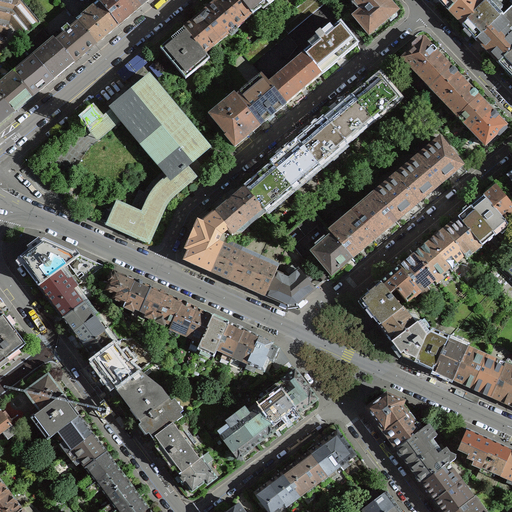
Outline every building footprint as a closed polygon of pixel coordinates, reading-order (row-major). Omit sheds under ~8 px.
[(0,0),(0,55),(40,22),(21,0),(0,0)] [(140,7),(134,0),(100,0),(98,2),(102,6),(118,25),(140,7)] [(237,28),(253,15),(240,0),(218,0),(215,3),(234,25),(237,28)] [(240,0),(253,15),(271,0),(240,0)] [(288,34),(329,0),(306,0),(279,23),(288,34)] [(356,0),(355,2),(363,10),(355,17),(369,35),(397,11),(386,0),(356,0)] [(438,0),(449,11),(460,0),(438,0)] [(483,6),(478,0),(460,0),(449,11),(463,26),(483,6)] [(503,15),(489,0),(483,6),(463,26),(462,26),(476,41),(477,40),(503,15)] [(200,16),(221,41),(229,34),(227,31),(234,25),(215,3),(200,16)] [(511,5),(503,15),(477,40),(499,64),(511,51),(511,35),(507,30),(511,25),(511,5)] [(102,6),(97,10),(94,6),(81,16),(85,20),(79,25),(95,44),(118,25),(102,6)] [(184,29),(202,51),(209,46),(212,49),(221,41),(200,16),(184,29)] [(288,34),(279,23),(243,53),(252,64),(288,34)] [(319,46),(317,43),(304,54),(321,74),(358,44),(340,24),(328,34),(330,37),(319,46)] [(70,28),(67,25),(61,30),(66,36),(57,43),(73,63),(95,44),(79,25),(74,29),(72,26),(70,28)] [(208,60),(209,60),(202,51),(184,29),(183,30),(161,49),(186,79),(208,60)] [(404,57),(410,63),(408,65),(416,73),(437,53),(423,39),(422,40),(421,39),(420,39),(413,45),(413,46),(415,47),(404,57)] [(38,51),(41,54),(36,58),(53,80),(73,63),(57,43),(56,42),(48,48),(46,45),(38,51)] [(511,51),(499,64),(511,77),(511,51)] [(451,68),(437,53),(416,73),(424,82),(426,80),(432,86),(451,68)] [(283,76),(281,73),(268,84),(286,104),(321,74),(304,54),(292,64),(294,67),(283,76)] [(0,97),(13,113),(33,96),(15,75),(0,56),(0,97)] [(36,58),(28,65),(26,62),(18,69),(20,71),(15,75),(33,96),(53,80),(36,58)] [(432,86),(438,92),(436,94),(444,102),(465,82),(451,68),(432,86)] [(372,79),(359,91),(360,91),(353,97),(374,123),(375,122),(402,100),(380,74),(373,80),(372,79)] [(194,178),(196,180),(209,169),(223,157),(218,152),(211,158),(205,151),(208,148),(149,78),(89,128),(90,128),(88,130),(92,134),(97,141),(122,120),(166,172),(152,184),(144,197),(137,211),(117,202),(107,224),(149,243),(167,203),(194,178)] [(239,100),(260,125),(286,104),(268,84),(264,79),(239,100)] [(479,97),(465,82),(444,102),(452,111),(454,109),(460,115),(479,97)] [(239,100),(235,94),(210,115),(226,135),(225,136),(234,147),(260,125),(239,100)] [(0,123),(13,113),(0,97),(0,123)] [(374,123),(353,97),(346,103),(345,102),(332,113),(332,114),(326,120),(347,145),(374,123)] [(463,122),(472,131),(492,111),(479,97),(460,115),(465,121),(463,122)] [(506,128),(505,127),(506,126),(492,111),(472,131),(480,139),(481,138),(487,144),(497,134),(499,135),(506,129),(506,128)] [(318,124),(305,136),(299,142),(320,168),(347,145),(326,120),(319,125),(318,124)] [(441,141),(419,159),(440,184),(462,166),(441,141)] [(293,190),(320,168),(299,142),(292,148),(291,147),(278,158),(278,159),(272,165),(293,190)] [(418,203),(440,184),(419,159),(397,178),(418,203)] [(245,187),(263,209),(266,213),(293,190),(272,165),(265,171),(264,170),(251,181),(251,182),(245,187)] [(511,179),(509,175),(496,186),(498,188),(511,204),(511,179)] [(397,178),(375,196),(396,221),(418,203),(397,178)] [(248,222),(263,209),(245,187),(229,200),(248,222)] [(511,204),(498,188),(491,194),(489,192),(484,197),(505,222),(511,216),(511,204)] [(375,196),(353,214),(374,239),(396,221),(375,196)] [(484,196),(471,207),(495,235),(495,236),(508,225),(505,222),(484,197),(484,196)] [(248,222),(229,200),(214,213),(228,229),(232,235),(248,222)] [(480,243),(482,246),(495,235),(471,207),(459,218),(480,243)] [(352,258),(331,233),(313,212),(285,236),(289,241),(294,246),(316,227),(327,240),(312,252),(331,275),(352,258)] [(218,242),(221,235),(228,229),(214,213),(203,222),(202,224),(198,223),(187,248),(190,250),(186,259),(211,271),(223,245),(218,242)] [(353,214),(331,233),(352,258),(374,239),(353,214)] [(451,228),(445,233),(464,256),(465,256),(480,243),(459,218),(449,225),(451,228)] [(443,230),(428,243),(450,268),(464,256),(445,233),(443,230)] [(60,270),(68,264),(77,258),(73,253),(43,239),(18,258),(39,286),(60,270)] [(428,243),(414,255),(435,280),(450,268),(428,243)] [(241,253),(223,245),(211,271),(229,279),(241,253)] [(259,261),(241,253),(229,279),(247,287),(259,261)] [(511,253),(501,264),(511,274),(511,253)] [(399,267),(420,292),(435,280),(414,255),(399,267)] [(86,279),(99,269),(94,262),(91,265),(87,259),(84,261),(80,256),(77,258),(68,264),(77,276),(82,273),(86,279)] [(277,269),(259,261),(247,287),(265,295),(274,276),(277,269)] [(411,293),(414,298),(420,293),(420,292),(399,267),(381,283),(390,294),(391,294),(396,289),(405,298),(411,293)] [(281,279),(274,276),(265,295),(288,306),(296,305),(314,290),(298,271),(295,268),(289,274),(291,277),(289,279),(282,276),(281,279)] [(60,270),(39,286),(52,304),(73,289),(77,286),(71,278),(67,281),(60,270)] [(112,298),(125,304),(136,281),(114,271),(113,272),(112,273),(111,273),(110,273),(110,274),(109,275),(109,276),(109,277),(110,279),(108,285),(106,290),(114,294),(112,298)] [(134,309),(140,311),(151,288),(136,281),(125,304),(124,307),(133,311),(134,309)] [(379,325),(402,308),(391,294),(390,294),(381,283),(377,286),(374,283),(367,289),(369,292),(360,300),(379,325)] [(145,317),(155,321),(167,295),(151,288),(140,311),(147,314),(145,317)] [(83,303),(73,289),(52,304),(52,305),(63,318),(83,303)] [(165,322),(171,325),(182,302),(167,295),(155,321),(164,325),(165,322)] [(185,336),(198,308),(182,302),(171,325),(170,329),(185,336)] [(63,319),(73,332),(94,316),(84,303),(83,303),(63,318),(63,319)] [(185,336),(201,343),(213,316),(198,308),(185,336)] [(379,325),(392,342),(415,325),(403,308),(402,308),(379,325)] [(0,367),(9,361),(7,358),(26,344),(4,315),(0,317),(0,367)] [(94,316),(73,332),(84,346),(105,331),(94,316)] [(202,383),(216,350),(229,322),(213,316),(201,343),(186,376),(202,383)] [(429,333),(420,321),(415,325),(392,342),(403,357),(414,362),(426,336),(429,333)] [(232,357),(244,329),(229,322),(216,350),(232,357)] [(105,331),(84,346),(94,360),(114,345),(115,344),(109,337),(113,334),(108,328),(105,331)] [(247,364),(260,337),(244,329),(232,357),(247,364)] [(434,371),(448,339),(450,336),(433,329),(429,333),(426,336),(414,362),(434,371)] [(289,361),(280,349),(272,345),(273,343),(260,337),(247,364),(264,372),(269,360),(273,362),(272,363),(277,369),(289,361)] [(458,347),(459,344),(448,339),(434,371),(453,379),(466,350),(458,347)] [(129,362),(128,363),(114,345),(94,360),(102,370),(99,373),(105,380),(108,378),(115,388),(139,371),(129,362)] [(475,351),(474,354),(466,350),(453,379),(472,388),(487,356),(475,351)] [(504,368),(496,364),(498,361),(487,356),(472,388),(491,396),(504,368)] [(491,396),(511,405),(511,402),(511,370),(504,368),(491,396)] [(140,371),(139,370),(139,371),(115,388),(139,420),(169,398),(162,388),(140,371)] [(309,406),(318,399),(295,370),(281,380),(286,387),(281,391),(297,413),(308,405),(309,406)] [(48,374),(25,391),(40,412),(63,394),(48,374)] [(287,422),(297,413),(281,391),(276,384),(267,391),(272,398),(261,406),(278,429),(287,422)] [(373,402),(366,407),(366,408),(384,432),(407,415),(401,407),(404,401),(388,394),(387,393),(385,394),(374,403),(373,402)] [(31,419),(47,439),(53,434),(79,415),(64,394),(63,394),(40,412),(31,419)] [(139,420),(153,438),(177,420),(182,416),(169,398),(139,420)] [(261,406),(250,415),(245,407),(236,414),(257,443),(268,435),(269,436),(278,429),(261,406)] [(17,432),(0,410),(0,432),(2,431),(8,439),(17,432)] [(226,421),(232,428),(221,436),(238,459),(247,452),(247,451),(257,443),(236,414),(226,421)] [(79,415),(53,434),(67,453),(93,433),(79,415)] [(414,424),(407,415),(384,432),(397,449),(423,429),(422,427),(422,426),(420,424),(419,423),(418,423),(417,423),(416,423),(414,424)] [(179,474),(203,456),(177,420),(153,438),(179,474)] [(423,429),(397,449),(404,458),(409,465),(410,465),(433,448),(429,442),(436,436),(428,425),(423,429)] [(461,443),(467,430),(459,426),(453,440),(461,443)] [(358,459),(355,455),(337,430),(322,442),(340,466),(343,470),(344,470),(350,465),(358,459)] [(483,464),(493,441),(485,438),(476,433),(467,430),(461,443),(459,449),(469,454),(467,457),(483,464)] [(85,467),(106,452),(93,433),(67,453),(73,461),(78,458),(85,467)] [(490,471),(500,475),(511,449),(493,441),(483,464),(480,471),(489,475),(490,471)] [(330,479),(336,474),(334,471),(340,466),(322,442),(309,451),(327,476),(330,479)] [(437,454),(433,448),(410,465),(410,466),(415,473),(422,483),(445,466),(454,459),(456,456),(449,453),(445,448),(437,454)] [(500,475),(511,480),(511,449),(500,475)] [(309,451),(296,461),(314,485),(327,476),(309,451)] [(91,475),(79,484),(84,490),(117,466),(106,452),(85,467),(91,475)] [(183,483),(185,482),(192,491),(205,481),(207,484),(216,477),(207,464),(213,459),(208,452),(203,456),(179,474),(180,476),(178,477),(183,483)] [(299,496),(300,496),(314,485),(296,461),(281,472),(299,496)] [(106,496),(127,480),(117,466),(84,490),(89,497),(101,488),(106,496)] [(450,473),(445,466),(422,483),(435,500),(461,480),(454,470),(450,473)] [(286,506),(299,496),(281,472),(268,482),(286,506)] [(0,499),(9,493),(0,480),(0,499)] [(99,511),(113,511),(138,494),(127,480),(106,496),(112,503),(100,511),(99,511)] [(435,500),(444,511),(453,511),(470,500),(465,492),(469,490),(461,480),(435,500)] [(269,511),(278,511),(286,506),(268,482),(255,492),(269,511)] [(363,510),(364,511),(387,511),(397,505),(387,492),(363,510)] [(0,511),(16,511),(21,509),(9,493),(0,499),(0,511)] [(142,511),(148,508),(138,494),(113,511),(142,511)] [(470,500),(453,511),(481,511),(477,506),(480,503),(475,496),(470,500)]
